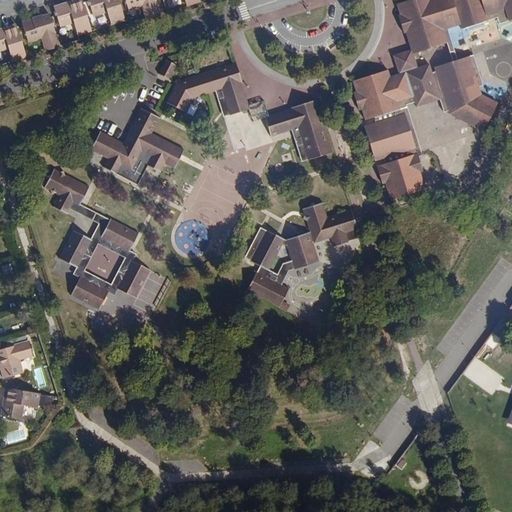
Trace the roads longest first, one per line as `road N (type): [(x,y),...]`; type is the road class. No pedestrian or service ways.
road 1 (unclassified): [(511,277),(383,453),(360,467),(171,479)]
road 2 (residential): [(0,86),(272,1)]
